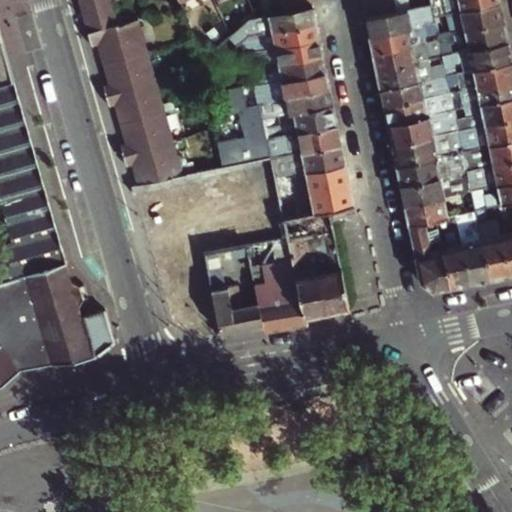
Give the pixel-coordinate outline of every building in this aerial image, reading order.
[(79,0),(92,44),(97,43),(109,83),(103,84),(109,104),(115,103),(126,143),(121,144),(127,165),(132,164),(138,184),(184,175),(140,19),(119,25),(111,0),(179,0),(182,4),(190,0),(216,0),(218,2),(220,0),(79,0)] [(282,0),(285,9),(315,4),(314,0),(282,0)] [(362,0),(366,17),(396,10),(394,0),(362,0)] [(458,0),(461,9),(501,0),(500,0),(428,0),(429,4),(432,15),(441,13),(439,3),(451,0),(458,0)] [(464,20),(465,29),(505,21),(501,0),(461,9),(441,13),(432,15),(434,23),(436,33),(436,36),(445,34),(443,25),(464,20)] [(267,30),(318,20),(315,4),(285,9),(264,13),(267,30)] [(370,35),(422,25),(434,23),(432,15),(429,4),(396,10),(366,17),(370,35)] [(270,46),(322,37),(318,20),(267,30),(270,46)] [(470,49),(509,41),(505,21),(465,29),(445,34),(436,36),(437,40),(441,55),(449,53),(447,44),(452,43),(468,40),(470,49)] [(436,33),(434,23),(422,25),(424,35),(433,33),(436,33)] [(424,35),(422,25),(370,35),(374,53),(425,43),(424,35)] [(0,384),(20,370),(96,356),(80,305),(84,296),(80,285),(73,281),(0,35),(0,198),(14,243),(5,246),(12,267),(0,270),(0,384)] [(260,62),(264,63),(303,59),(325,53),(322,37),(270,46),(272,54),(264,51),(260,62)] [(441,55),(437,40),(434,41),(433,41),(435,51),(437,59),(441,58),(441,55)] [(241,45),(227,41),(221,49),(237,54),(241,45)] [(427,53),(435,51),(433,41),(425,43),(427,53)] [(511,60),(511,54),(509,41),(470,49),(454,52),(449,53),(441,55),(441,58),(445,74),(455,72),(454,62),(472,58),(474,68),(511,60)] [(378,71),(429,60),(427,53),(425,43),(374,53),(378,71)] [(250,58),(254,49),(241,45),(237,54),(250,58)] [(264,51),(254,49),(250,58),(260,62),(264,51)] [(262,81),(329,69),(325,53),(303,59),(264,63),(262,80),(262,81)] [(445,74),(441,58),(437,59),(438,66),(440,76),(445,75),(445,74)] [(381,88),(432,78),(430,68),(429,60),(378,71),(381,88)] [(511,78),(511,60),(474,68),(457,72),(460,89),(511,78)] [(438,66),(430,68),(432,78),(440,76),(438,66)] [(295,93),(332,86),(329,69),(262,81),(265,98),(295,93)] [(449,92),(445,75),(440,76),(432,78),(381,88),(385,105),(428,96),(426,86),(437,84),(439,94),(449,92)] [(462,106),(511,95),(511,78),(460,89),(449,92),(451,100),(451,103),(452,108),(462,106)] [(271,136),(268,115),(265,98),(262,81),(262,80),(248,82),(258,141),(272,138),(271,136)] [(298,110),(336,103),(332,86),(295,93),(298,110)] [(385,105),(388,122),(432,113),(430,104),(446,101),(451,100),(449,92),(439,94),(428,96),(385,105)] [(511,118),(511,95),(462,106),(464,117),(472,115),(483,113),(485,124),(511,118)] [(340,123),(336,103),(298,110),(268,115),(271,136),(340,123)] [(453,109),(456,123),(462,121),(464,129),(474,127),(472,115),(464,117),(462,106),(452,108),(453,109)] [(393,144),(433,135),(430,122),(445,119),(448,132),(457,130),(456,123),(453,109),(448,110),(432,113),(388,122),(393,144)] [(511,138),(511,118),(485,124),(476,126),(480,145),(511,138)] [(462,121),(456,123),(457,130),(464,129),(462,121)] [(282,155),(291,154),(344,143),(340,123),(271,136),(272,138),(275,157),(276,157),(282,155)] [(464,129),(457,130),(461,149),(468,148),(464,129)] [(448,132),(433,135),(393,144),(397,164),(462,151),(461,149),(457,130),(448,132)] [(511,160),(511,138),(480,145),(468,148),(461,149),(462,151),(466,170),(511,160)] [(344,143),(291,154),(292,164),(294,171),(299,171),(348,162),(344,143)] [(397,164),(401,185),(441,176),(439,165),(447,163),(448,168),(460,166),(462,172),(466,171),(466,170),(462,151),(397,164)] [(276,157),(279,174),(286,173),(284,165),(282,155),(276,157)] [(511,181),(511,160),(466,170),(466,171),(470,189),(478,188),(487,186),(511,181)] [(352,184),(348,162),(299,171),(303,193),(352,184)] [(292,164),(284,165),(286,173),(287,173),(294,171),(292,164)] [(59,167),(45,171),(55,206),(69,202),(59,167)] [(441,176),(401,185),(405,203),(458,193),(465,191),(471,190),(470,189),(466,171),(462,172),(463,178),(450,181),(451,185),(444,187),(441,176)] [(279,174),(283,190),(290,189),(287,173),(286,173),(279,174)] [(511,201),(511,181),(487,186),(491,206),(494,205),(511,201)] [(331,208),(356,203),(352,184),(303,193),(307,212),(331,208)] [(470,189),(471,190),(475,209),(482,208),(478,188),(470,189)] [(471,190),(465,191),(469,210),(475,209),(471,190)] [(458,193),(405,203),(409,222),(435,217),(455,213),(462,212),(458,193)] [(295,214),(292,201),(285,203),(287,215),(295,214)] [(495,213),(511,209),(511,201),(494,205),(495,211),(495,213)] [(475,209),(476,215),(495,211),(494,205),(491,206),(482,208),(475,209)] [(312,232),(335,228),(331,208),(307,212),(295,214),(287,215),(290,228),(307,316),(344,308),(337,267),(319,269),(318,264),(310,265),(307,253),(311,252),(310,247),(315,246),(312,232)] [(457,222),(477,218),(476,215),(475,209),(469,210),(462,212),(455,213),(457,222)] [(442,225),(448,224),(457,222),(455,213),(435,217),(437,224),(440,237),(450,286),(470,282),(459,231),(449,233),(443,234),(442,225)] [(511,272),(511,216),(508,217),(510,231),(500,233),(508,274),(511,272)] [(435,217),(409,222),(421,281),(433,289),(450,286),(440,237),(429,240),(426,226),(437,224),(435,217)] [(448,224),(449,233),(459,231),(457,222),(448,224)] [(478,226),(479,227),(490,278),(508,274),(500,233),(497,222),(478,226)] [(490,278),(479,227),(459,231),(470,282),(490,278)] [(308,324),(307,316),(290,228),(250,242),(265,324),(266,332),(308,324)] [(312,232),(315,246),(318,264),(319,269),(337,267),(344,308),(350,307),(335,228),(312,232)] [(265,324),(250,242),(210,255),(222,333),(265,324)] [(86,314),(96,356),(115,340),(106,308),(86,314)]
